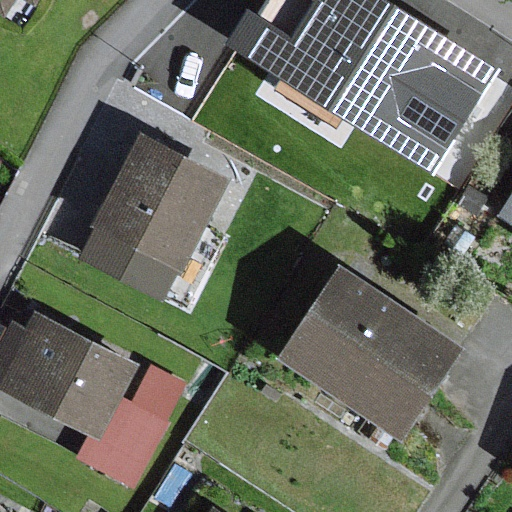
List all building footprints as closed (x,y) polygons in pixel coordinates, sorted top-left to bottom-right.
[(40,0),(0,0),(0,9),(7,14),(15,0),(29,0),(37,5),(40,0)] [(442,44),(368,0),(329,0),(296,54),(398,116),(442,44)] [(238,171),(149,126),(103,215),(188,258),(192,261),(238,171)] [(188,258),(103,215),(84,251),(169,294),(188,258)] [(472,339),(351,260),(292,348),(413,427),(472,339)] [(30,326),(15,318),(0,348),(0,380),(106,434),(126,397),(146,359),(40,306),(30,326)] [(171,421),(126,397),(106,434),(91,462),(136,486),(171,421)] [(234,511),(219,502),(212,511),(234,511)]
